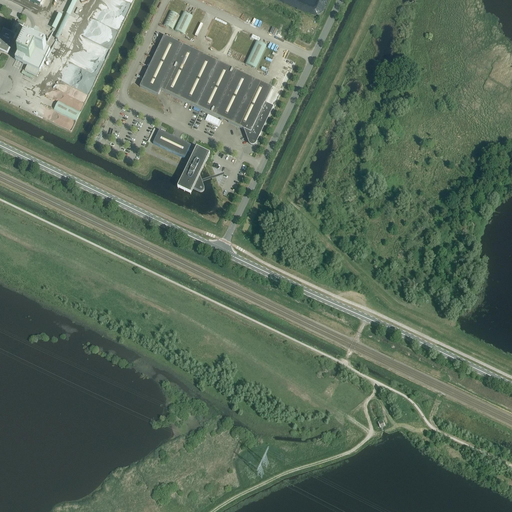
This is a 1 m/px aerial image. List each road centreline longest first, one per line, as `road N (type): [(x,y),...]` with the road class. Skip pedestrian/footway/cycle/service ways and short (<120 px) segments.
road 1 (track): [(374,0),(278,196),(396,308),(511,363)]
road 2 (tertiary): [(511,386),(220,250)]
road 3 (unclassified): [(220,250),(340,0)]
road 4 (tertiary): [(220,250),(0,145)]
road 5 (track): [(372,380),(367,438),(212,511)]
road 6 (unknown): [(0,89),(40,92),(92,0)]
